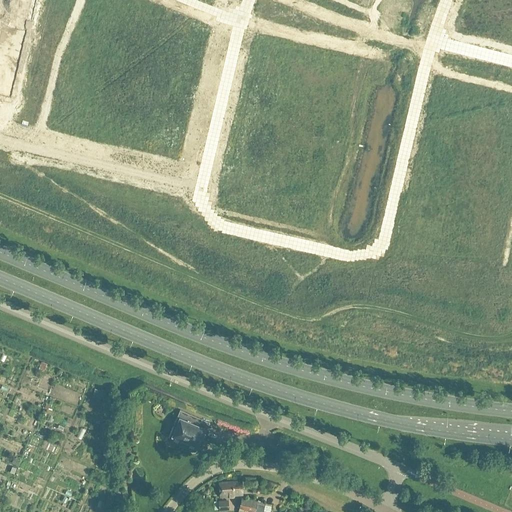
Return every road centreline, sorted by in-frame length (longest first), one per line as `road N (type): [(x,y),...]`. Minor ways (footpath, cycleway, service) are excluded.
road 1 (primary): [(0,279),(308,399),(437,430),(511,438)]
road 2 (primary): [(511,411),(276,363),(0,252)]
road 3 (residential): [(0,304),(399,468),(382,511)]
road 4 (residential): [(0,138),(199,188),(239,20)]
road 5 (residential): [(168,511),(202,476),(241,465),(304,474),(382,511)]
road 6 (residential): [(297,0),(511,62)]
